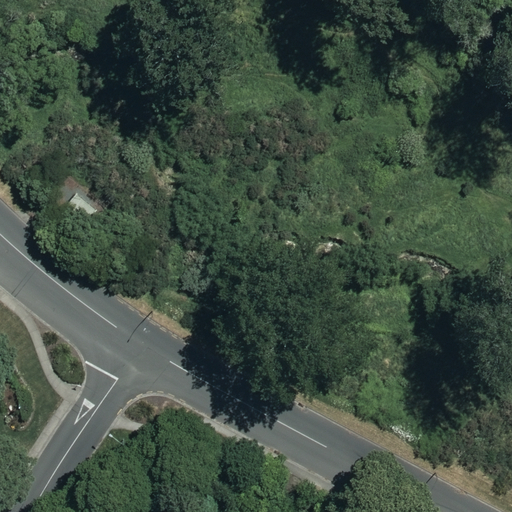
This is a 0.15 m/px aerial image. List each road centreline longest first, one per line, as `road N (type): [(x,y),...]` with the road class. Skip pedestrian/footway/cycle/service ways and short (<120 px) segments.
road 1 (residential): [(445,511),(139,344)]
road 2 (residential): [(29,511),(139,344)]
road 3 (residential): [(139,344),(0,234)]
